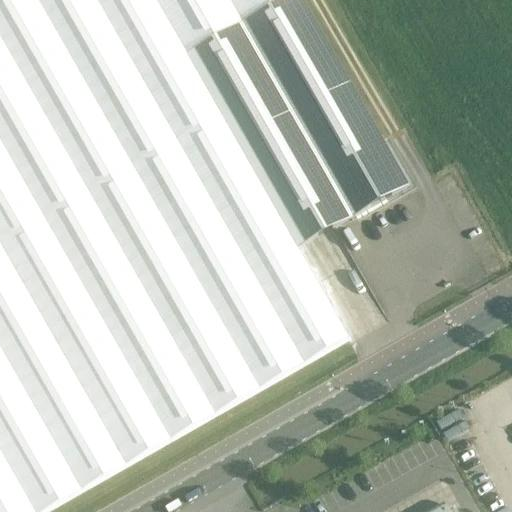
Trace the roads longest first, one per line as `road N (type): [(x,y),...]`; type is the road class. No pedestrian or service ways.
road 1 (unclassified): [(159,511),(511,310)]
road 2 (unknown): [(395,353),(333,250)]
